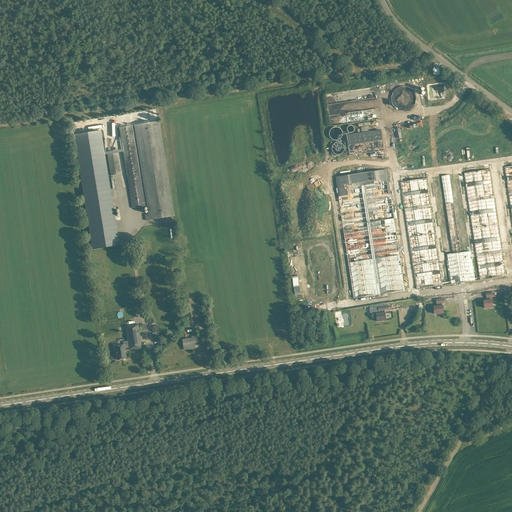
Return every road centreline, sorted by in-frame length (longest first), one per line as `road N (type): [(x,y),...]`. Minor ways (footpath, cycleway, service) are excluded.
road 1 (secondary): [(0,406),(406,346),(511,346)]
road 2 (track): [(355,73),(0,128)]
road 3 (unclassified): [(511,112),(401,30),(381,0)]
road 4 (track): [(432,486),(511,353)]
